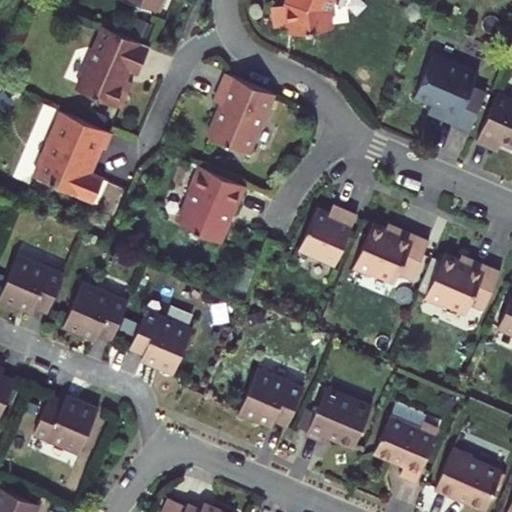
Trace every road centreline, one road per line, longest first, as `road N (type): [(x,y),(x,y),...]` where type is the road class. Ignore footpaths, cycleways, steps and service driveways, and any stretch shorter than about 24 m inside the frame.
road 1 (residential): [(164,454),(141,395),(0,333)]
road 2 (unknown): [(118,182),(159,127),(186,68),(230,25)]
road 3 (residential): [(226,0),(245,48),(319,89),(354,130)]
road 4 (residential): [(164,454),(193,451),(335,511)]
road 5 (residential): [(354,130),(511,204)]
road 6 (residential): [(279,222),(311,164),(354,130)]
